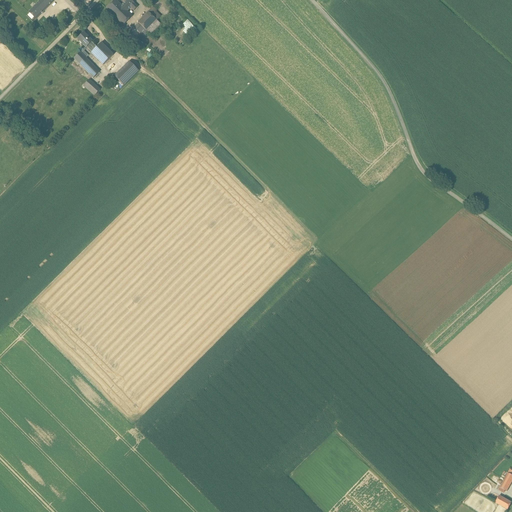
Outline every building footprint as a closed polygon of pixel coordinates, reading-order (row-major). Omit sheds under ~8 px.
[(123,7),(121,5),(116,0),(114,0),(106,9),(114,16),(123,7)] [(126,0),(121,5),(123,7),(127,11),(131,7),(134,10),(138,7),(134,4),(135,4),(130,0),(126,0)] [(39,1),(29,12),(35,18),(45,7),(39,1)] [(157,10),(153,6),(148,11),(152,15),(156,11),(157,10)] [(127,11),(123,7),(114,16),(123,25),(132,16),(127,11)] [(148,11),(137,22),(138,23),(148,32),(151,35),(161,24),(157,20),(152,15),(148,11)] [(161,16),(156,11),(152,15),(157,20),(161,16)] [(148,32),(138,23),(134,27),(144,37),(148,32)] [(92,41),(84,32),(77,38),(85,47),(86,47),(87,47),(91,42),(92,41)] [(181,46),(185,42),(178,35),(174,38),(181,46)] [(97,47),(91,42),(87,47),(88,47),(92,52),(97,47)] [(92,52),(91,53),(103,65),(113,55),(102,43),(97,47),(92,52)] [(83,49),(80,52),(86,58),(89,55),(84,50),(88,47),(87,47),(86,47),(85,47),(83,49)] [(80,52),(74,58),(93,78),(99,72),(86,58),(80,52)] [(130,61),(114,76),(123,85),(138,70),(130,61)] [(100,89),(89,79),(83,86),(94,96),(100,89)] [(511,481),(511,475),(508,473),(500,487),(505,490),(507,491),(511,481)] [(511,503),(499,496),(495,503),(508,510),(511,503)]
